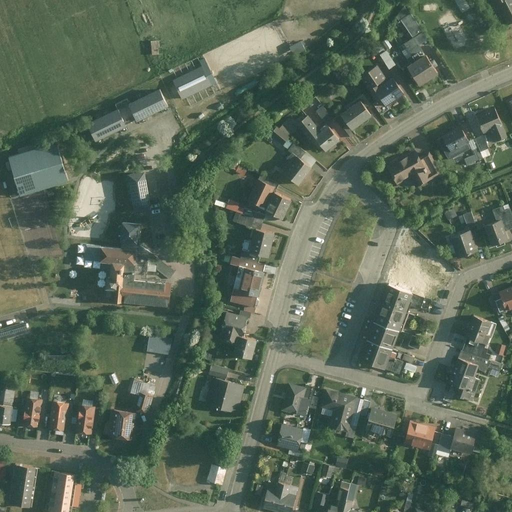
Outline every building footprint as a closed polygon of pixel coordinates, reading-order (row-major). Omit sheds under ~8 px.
[(499,0),(492,4),(504,26),(511,21),(511,3),(510,0),(499,0)] [(402,44),(414,63),(425,56),(418,45),(426,40),(410,14),(409,14),(404,6),(396,17),(399,22),(401,21),(411,38),(402,44)] [(165,52),(163,39),(153,40),(155,53),(165,52)] [(292,46),(298,54),(308,47),(303,39),(292,46)] [(390,67),(397,64),(390,49),(384,52),(390,67)] [(414,63),(408,67),(421,87),(438,76),(425,56),(414,63)] [(200,67),(173,81),(182,100),(210,86),(200,67)] [(377,71),(364,79),(385,110),(405,97),(394,80),(386,85),(377,71)] [(118,109),(89,123),(97,141),(167,109),(158,90),(129,103),(127,98),(115,103),(118,109)] [(362,101),(341,117),(352,132),(373,117),(367,109),(369,108),(368,106),(366,107),(362,101)] [(316,111),(326,123),(332,118),(322,106),(316,111)] [(506,136),(501,126),(502,125),(495,109),(475,118),(483,134),(488,131),(493,142),(506,136)] [(307,115),(295,124),(309,142),(312,139),(320,151),(326,147),(328,151),(335,146),(333,143),(338,139),(326,123),(318,129),(307,115)] [(277,127),(271,134),(287,147),(291,142),(287,139),(296,127),(287,120),(279,129),(277,127)] [(460,127),(441,137),(448,151),(467,141),(460,127)] [(468,143),(467,141),(448,151),(441,137),(436,140),(447,160),(470,148),(468,143)] [(480,137),(468,143),(470,148),(474,155),(464,161),(467,166),(490,155),(480,137)] [(278,169),(296,184),(315,160),(294,142),(291,142),(287,147),(287,149),(292,153),(278,169)] [(55,143),(9,157),(20,194),(62,182),(66,181),(55,143)] [(414,151),(384,168),(394,185),(404,180),(411,192),(426,183),(419,170),(424,167),(418,158),(414,151)] [(424,167),(419,170),(426,183),(439,175),(427,153),(418,158),(424,167)] [(239,164),(235,172),(244,176),(248,168),(239,164)] [(254,180),(244,201),(262,209),(268,193),(271,188),(254,180)] [(268,193),(262,209),(260,212),(279,220),(287,201),(268,193)] [(230,222),(259,229),(263,214),(234,207),(235,203),(225,201),(222,212),(232,214),(230,222)] [(502,207),(491,211),(495,223),(499,221),(503,232),(511,229),(511,219),(509,211),(504,212),(502,207)] [(452,210),(444,215),(447,221),(456,217),(452,210)] [(470,214),(462,217),(467,229),(475,226),(470,214)] [(503,232),(499,221),(495,223),(482,227),(489,247),(493,246),(494,250),(503,246),(502,243),(507,241),(503,232)] [(122,250),(101,248),(101,246),(86,245),(85,261),(101,262),(101,263),(112,264),(111,269),(111,278),(107,277),(106,291),(119,292),(119,287),(121,287),(119,305),(170,309),(172,284),(146,282),(147,271),(155,272),(156,266),(148,265),(148,255),(138,254),(138,251),(137,251),(137,245),(139,245),(141,224),(122,223),(121,243),(122,243),(122,250)] [(269,233),(251,229),(246,252),(258,255),(264,256),(269,233)] [(468,231),(449,238),(457,259),(476,251),(468,231)] [(256,262),(258,255),(246,252),(240,251),(239,258),(256,262)] [(425,261),(399,251),(393,268),(419,277),(425,261)] [(256,262),(239,258),(226,256),(225,263),(235,265),(237,265),(260,270),(262,263),(256,262)] [(434,263),(430,269),(437,273),(441,267),(434,263)] [(252,308),(260,270),(237,265),(235,265),(234,270),(227,303),(252,308)] [(419,277),(393,268),(387,285),(413,294),(419,277)] [(432,278),(425,297),(439,302),(446,283),(432,278)] [(413,294),(387,285),(380,303),(406,313),(413,294)] [(511,285),(495,292),(503,313),(511,309),(511,285)] [(425,299),(413,294),(411,300),(413,301),(411,307),(423,311),(425,305),(423,304),(425,299)] [(406,313),(380,303),(373,322),(398,331),(402,333),(406,320),(409,313),(406,313)] [(219,338),(235,342),(237,336),(241,337),(247,317),(226,312),(219,338)] [(416,316),(409,313),(406,320),(414,323),(416,316)] [(489,322),(473,316),(458,356),(477,362),(479,363),(477,367),(486,370),(488,364),(501,368),(504,360),(491,356),(493,351),(487,349),(488,346),(484,345),(485,342),(488,333),(485,332),(489,322)] [(398,331),(373,322),(366,340),(392,349),(398,331)] [(25,323),(0,330),(0,341),(28,333),(25,323)] [(146,352),(169,355),(173,340),(149,335),(146,352)] [(237,336),(235,342),(231,356),(247,360),(253,340),(241,337),(237,336)] [(424,340),(414,336),(410,347),(420,350),(424,340)] [(392,349),(366,340),(359,360),(384,370),(389,357),(392,349)] [(499,341),(497,352),(505,354),(508,343),(499,341)] [(458,356),(454,354),(446,381),(456,384),(453,393),(472,399),(479,377),(473,375),(477,362),(458,356)] [(416,358),(406,355),(404,360),(414,364),(416,358)] [(404,363),(389,357),(384,370),(399,375),(404,363)] [(228,371),(209,366),(205,379),(210,380),(204,406),(236,414),(242,386),(226,382),(228,371)] [(131,391),(139,394),(140,391),(142,382),(134,379),(131,391)] [(140,391),(154,395),(156,386),(142,382),(140,391)] [(301,385),(300,388),(286,385),(279,413),(296,417),(298,406),(304,407),(309,387),(301,385)] [(2,392),(0,404),(14,406),(16,389),(5,387),(4,392),(2,392)] [(323,390),(318,409),(331,413),(327,429),(346,435),(347,435),(348,426),(352,427),(359,400),(323,390)] [(135,408),(149,412),(153,397),(154,395),(140,391),(139,394),(135,408)] [(23,414),(22,423),(39,426),(42,398),(26,396),(24,407),(23,414)] [(52,400),(48,427),(65,429),(68,402),(52,400)] [(0,403),(0,421),(11,423),(14,406),(0,404),(0,403)] [(94,405),(78,404),(75,424),(70,424),(69,429),(76,429),(75,432),(92,433),(94,405)] [(370,408),(363,430),(389,438),(396,415),(370,408)] [(133,411),(115,409),(112,435),(134,438),(136,422),(132,421),(133,411)] [(409,421),(403,444),(428,451),(434,428),(409,421)] [(352,427),(348,426),(347,435),(346,435),(345,438),(353,440),(356,428),(352,427)] [(300,432),(280,427),(275,446),(295,451),(300,432)] [(452,438),(450,450),(470,455),(476,435),(455,429),(452,438)] [(452,438),(441,435),(438,448),(450,450),(452,438)] [(348,466),(350,458),(339,456),(338,464),(348,466)] [(38,466),(17,463),(11,503),(32,506),(38,466)] [(334,464),(332,472),(342,475),(344,467),(334,464)] [(384,474),(386,467),(375,464),(373,472),(384,474)] [(468,464),(465,472),(473,475),(476,467),(468,464)] [(226,469),(212,466),(208,481),(223,485),(226,469)] [(300,469),(297,479),(307,482),(310,472),(300,469)] [(78,473),(54,470),(49,510),(62,511),(72,511),(74,505),(80,506),(83,484),(77,483),(78,473)] [(321,471),(317,482),(327,485),(329,479),(335,481),(337,476),(321,471)] [(260,508),(274,511),(279,511),(284,495),(287,486),(276,483),(273,492),(265,490),(260,508)] [(329,504),(326,511),(354,511),(349,511),(351,502),(343,500),(345,490),(337,488),(334,499),(336,500),(334,506),(329,504)] [(329,503),(331,493),(319,490),(316,500),(329,503)] [(279,511),(292,511),(297,499),(284,495),(279,511)]
